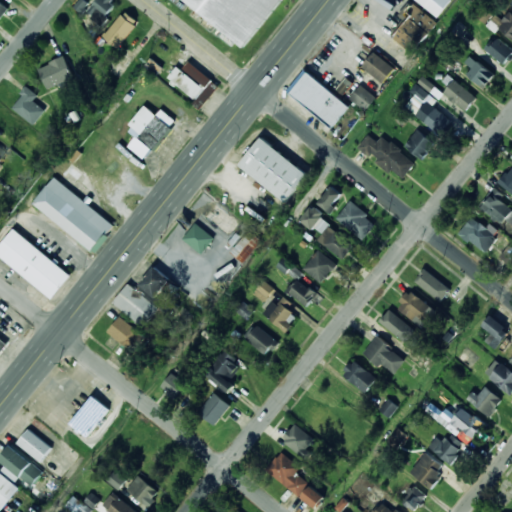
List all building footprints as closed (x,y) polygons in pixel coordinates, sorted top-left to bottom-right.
[(0,0),(0,20),(9,8),(0,0)] [(79,0),(74,7),(82,13),(90,4),(85,0),(79,0)] [(117,4),(112,0),(97,0),(87,12),(100,23),(117,4)] [(184,0),(246,49),(285,0),(184,0)] [(415,0),(439,17),(451,0),(415,0)] [(400,16),(407,21),(394,37),(413,53),(438,23),(412,2),(400,16)] [(139,21),(125,10),(105,38),(119,48),(139,21)] [(500,30),(511,37),(511,15),(510,14),(500,30)] [(511,52),(511,47),(495,37),(486,52),(505,64),(511,52)] [(363,67),(384,84),(396,68),(375,52),(363,67)] [(465,62),(472,68),(467,75),(484,88),(495,75),(471,55),(465,62)] [(47,89),(74,78),(65,57),(39,68),(47,89)] [(145,67),(158,76),(164,67),(151,58),(145,67)] [(168,77),(196,101),(193,104),(200,110),(220,87),(190,61),(181,71),(177,68),(168,77)] [(350,107),(305,70),(287,91),(332,128),(350,107)] [(468,111),(478,97),(454,80),(444,95),(468,111)] [(430,94),(416,84),(410,91),(424,101),(430,94)] [(368,111),(377,96),(360,85),(350,100),(368,111)] [(12,107),(34,125),(46,110),(34,101),(39,95),(28,87),(12,107)] [(417,115),(442,137),(453,124),(429,101),(417,115)] [(129,147),(146,160),(176,121),(162,109),(157,115),(145,105),(128,126),(138,134),(129,147)] [(436,142),(418,130),(405,147),(424,160),(436,142)] [(417,161),(382,137),(379,141),(369,134),(360,148),(378,160),(377,161),(404,180),(417,161)] [(309,174),(262,137),(239,166),(287,202),(309,174)] [(0,162),(8,152),(0,146),(0,162)] [(511,166),(499,185),(511,193),(511,166)] [(34,204),(96,252),(117,226),(54,178),(34,204)] [(329,212),(343,195),(332,185),(318,203),(329,212)] [(481,206),(505,225),(508,222),(511,226),(511,209),(500,200),(504,195),(495,188),(481,206)] [(336,217),(363,241),(377,224),(351,201),(336,217)] [(240,221),(217,202),(205,217),(228,236),(240,221)] [(312,230),(325,215),(314,205),(301,220),(312,230)] [(460,233),(486,254),(499,237),(474,216),(460,233)] [(183,239),(202,254),(215,238),(197,223),(183,239)] [(346,258),(355,242),(328,226),(318,243),(346,258)] [(0,247),(0,258),(55,298),(73,273),(12,230),(0,247)] [(232,251),(244,263),(263,241),(251,230),(232,251)] [(338,265),(320,250),(304,268),(321,284),(338,265)] [(304,274),(285,257),(278,265),(297,282),(304,274)] [(114,303),(144,327),(161,305),(154,301),(171,279),(155,266),(141,284),(133,278),(114,303)] [(452,287),(424,269),(415,282),(443,301),(452,287)] [(307,306),(317,293),(299,279),(289,292),(307,306)] [(265,302),(275,288),(264,280),(254,294),(265,302)] [(423,327),(436,310),(410,291),(397,308),(423,327)] [(294,305),(284,296),(278,304),(274,301),(264,313),(286,332),(298,317),(290,310),(294,305)] [(255,312),(243,299),(234,307),(246,319),(255,312)] [(380,322),(407,342),(416,329),(390,309),(380,322)] [(108,332),(132,351),(144,335),(121,316),(108,332)] [(480,329),(500,344),(510,330),(491,316),(480,329)] [(245,337),(268,356),(279,343),(256,324),(245,337)] [(407,359),(377,336),(363,354),(381,367),(383,364),(396,374),(407,359)] [(0,337),(0,352),(1,353),(8,344),(0,337)] [(241,361),(224,349),(206,376),(230,392),(235,384),(229,380),(241,361)] [(511,392),(511,370),(497,359),(485,373),(511,395),(511,392)] [(378,378),(355,360),(343,375),(367,393),(378,378)] [(175,398),(186,382),(172,373),(161,388),(175,398)] [(503,400),(486,386),(479,395),(474,391),(467,399),(490,417),(503,400)] [(215,425),(231,406),(215,392),(199,412),(215,425)] [(71,425),(88,438),(110,408),(93,396),(71,425)] [(380,410),(390,418),(399,406),(389,399),(380,410)] [(448,428),(459,437),(464,431),(474,439),(485,424),(463,407),(456,416),(447,409),(442,416),(452,423),(448,428)] [(313,453),(308,450),(316,438),(295,424),(283,443),(309,459),(313,453)] [(53,446),(28,430),(18,445),(43,461),(53,446)] [(429,446),(450,464),(461,452),(440,434),(429,446)] [(45,473),(10,444),(0,456),(0,460),(6,465),(2,470),(17,481),(21,476),(33,487),(45,473)] [(301,466),(282,452),(267,471),(300,496),(310,482),(296,473),(301,466)] [(443,464),(428,452),(411,472),(432,489),(443,476),(438,471),(443,464)] [(128,480),(116,470),(108,481),(120,490),(128,480)] [(21,488),(0,471),(0,508),(3,511),(21,488)] [(152,506),(161,489),(137,476),(128,493),(152,506)] [(427,497),(415,485),(401,500),(414,511),(427,497)] [(325,497),(311,486),(302,499),(316,509),(325,497)] [(74,496),(66,506),(74,511),(91,511),(101,500),(91,493),(84,503),(74,496)] [(137,511),(115,493),(103,506),(109,511),(137,511)] [(341,511),(342,511),(349,501),(343,498),(336,509),(341,511)] [(397,511),(384,502),(376,511),(397,511)]
